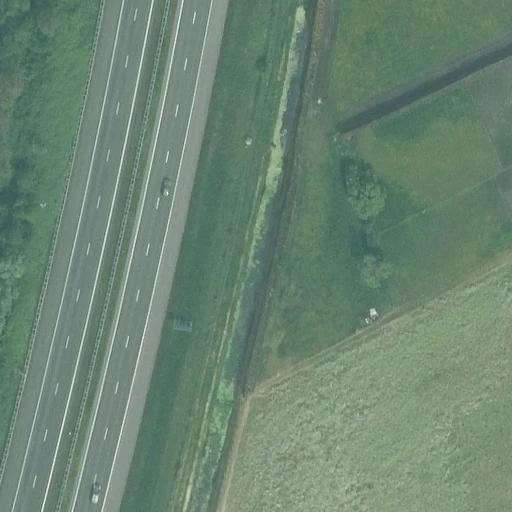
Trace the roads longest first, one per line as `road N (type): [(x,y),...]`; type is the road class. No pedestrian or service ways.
road 1 (motorway): [(85,511),(197,0)]
road 2 (motorway): [(137,0),(26,511)]
